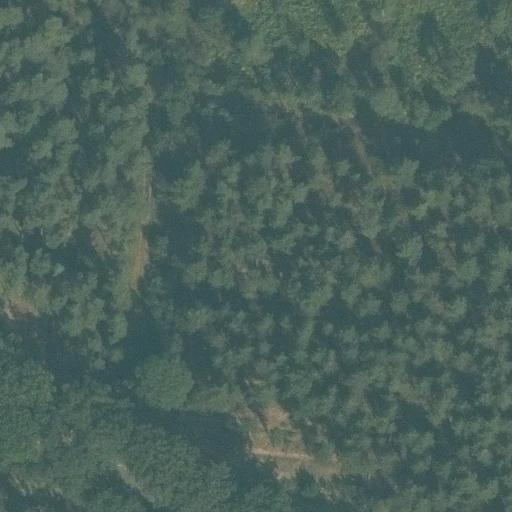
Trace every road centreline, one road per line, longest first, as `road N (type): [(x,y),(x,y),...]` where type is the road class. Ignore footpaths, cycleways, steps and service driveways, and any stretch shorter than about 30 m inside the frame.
road 1 (track): [(153,0),(112,413)]
road 2 (track): [(511,155),(144,92)]
road 3 (unclassified): [(188,511),(0,414)]
